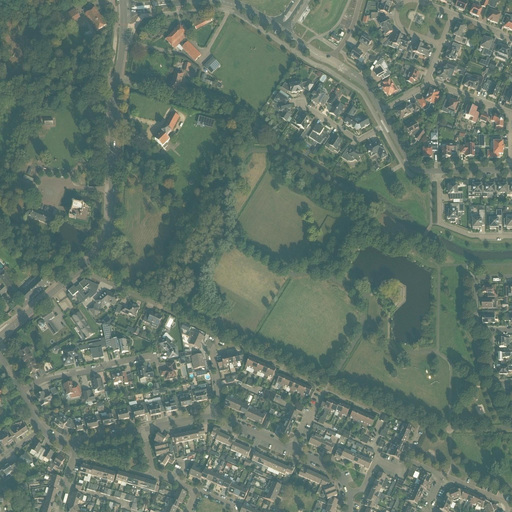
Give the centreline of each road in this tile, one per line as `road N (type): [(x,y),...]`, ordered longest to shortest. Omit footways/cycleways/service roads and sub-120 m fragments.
road 1 (residential): [(21,390),(54,374),(159,354)]
road 2 (residential): [(511,237),(472,236),(440,224),(438,171)]
road 3 (track): [(110,75),(46,88),(31,105),(0,94)]
road 4 (residential): [(439,44),(400,27),(399,7),(411,0),(451,15)]
